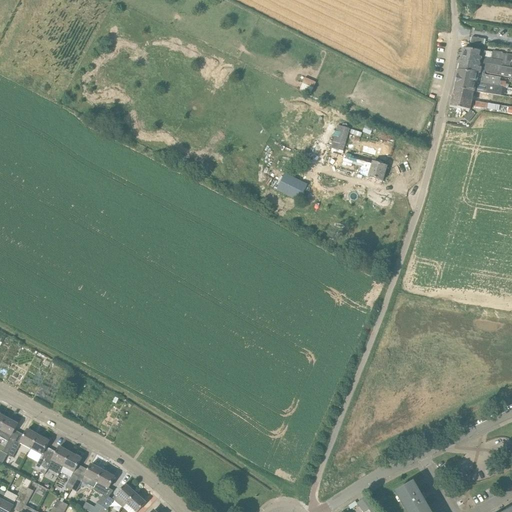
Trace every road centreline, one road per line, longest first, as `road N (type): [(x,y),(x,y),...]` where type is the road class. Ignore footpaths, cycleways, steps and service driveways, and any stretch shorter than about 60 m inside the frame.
road 1 (unclassified): [(302,511),(414,220),(449,77),(452,0)]
road 2 (residential): [(180,511),(128,464),(0,392)]
